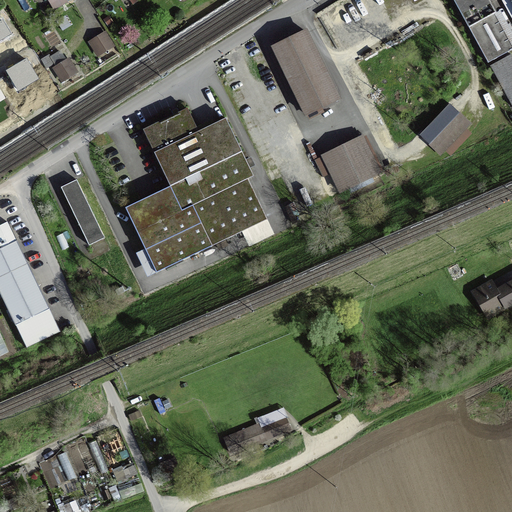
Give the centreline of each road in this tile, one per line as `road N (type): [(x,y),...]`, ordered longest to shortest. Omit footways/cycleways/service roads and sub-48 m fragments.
road 1 (residential): [(156,511),(16,179),(301,0)]
road 2 (track): [(511,347),(362,425)]
road 3 (track): [(116,417),(0,472)]
